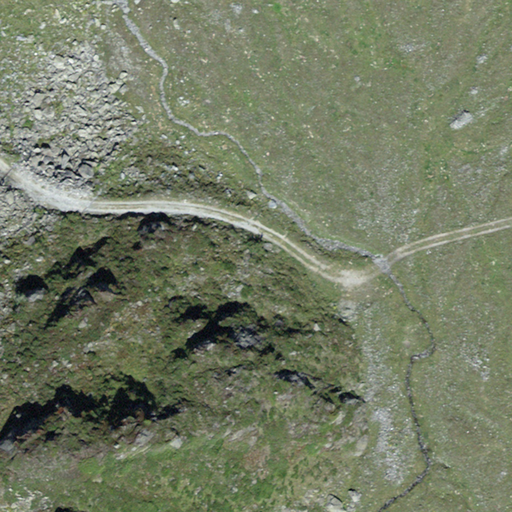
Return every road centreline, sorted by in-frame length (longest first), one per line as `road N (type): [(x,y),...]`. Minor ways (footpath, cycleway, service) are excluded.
road 1 (track): [(0,167),(72,204),(208,209),(263,230),(330,272),(373,270)]
road 2 (track): [(511,221),(394,253),(373,270)]
